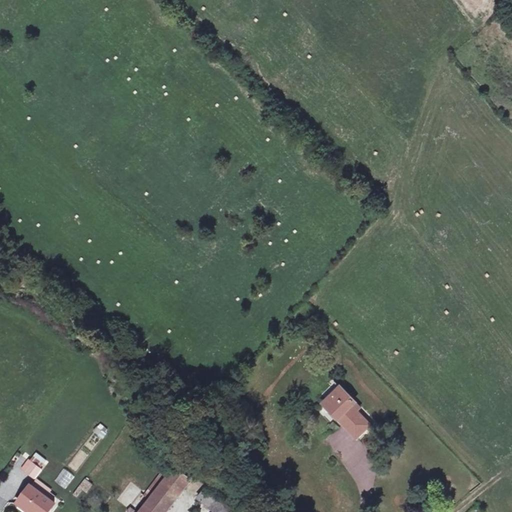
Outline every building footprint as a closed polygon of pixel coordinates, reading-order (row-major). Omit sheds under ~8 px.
[(341,387),(324,403),(344,424),(357,438),(371,425),(358,411),(361,408),(341,387)] [(102,438),(109,431),(100,423),(93,430),(102,438)] [(100,447),(93,437),(77,448),(84,458),(100,447)] [(23,456),(17,465),(22,468),(28,459),(23,456)] [(28,459),(22,468),(34,477),(40,468),(28,459)] [(167,511),(197,475),(181,462),(176,468),(170,464),(145,495),(151,500),(141,511),(167,511)] [(64,469),(55,481),(65,489),(75,477),(64,469)] [(85,479),(79,487),(86,493),(92,485),(85,479)] [(31,485),(17,502),(29,511),(47,511),(54,503),(51,500),(46,496),(49,492),(50,490),(37,480),(33,486),(31,485)] [(206,489),(198,499),(215,511),(230,511),(232,509),(206,489)] [(49,492),(46,496),(51,500),(54,496),(49,492)]
